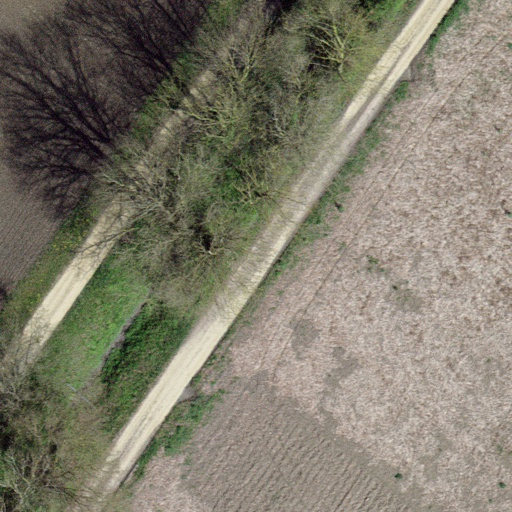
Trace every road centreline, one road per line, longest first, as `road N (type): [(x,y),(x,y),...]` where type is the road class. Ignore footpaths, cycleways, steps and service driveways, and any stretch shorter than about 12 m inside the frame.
road 1 (track): [(75,511),(430,0)]
road 2 (track): [(264,0),(0,381)]
